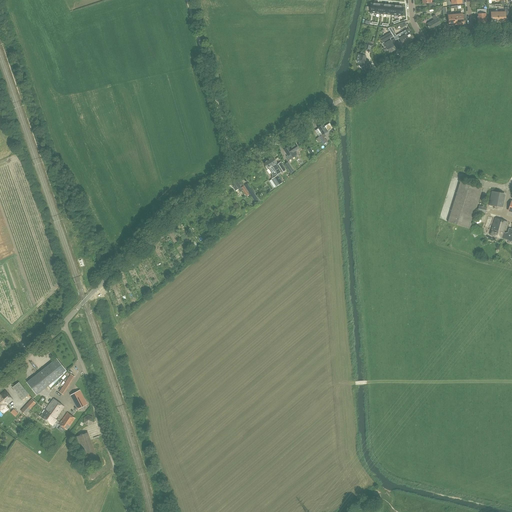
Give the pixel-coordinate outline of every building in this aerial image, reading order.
[(487,13),(486,13),(486,9),(478,10),(478,14),(478,23),(487,23),(487,13)] [(427,24),(430,30),(434,28),(434,27),(441,23),(438,18),(437,19),(435,15),(432,16),(434,20),(427,24)] [(390,27),(388,28),(391,32),(392,35),(393,37),(394,39),(397,38),(394,34),(392,31),(393,30),(392,29),(391,29),(390,27)] [(406,30),(403,31),(403,32),(405,34),(405,35),(407,39),(409,42),(410,41),(412,40),(414,39),(409,29),(406,31),(406,30)] [(382,43),(381,44),(384,48),(383,48),(384,51),(387,50),(388,53),(389,52),(389,53),(396,49),(392,42),(390,39),(393,37),(392,35),(391,32),(384,36),(387,41),(382,43)] [(405,34),(397,38),(398,39),(399,42),(401,41),(403,45),(409,42),(407,39),(405,35),(405,34)] [(369,41),(368,43),(367,43),(365,50),(371,53),(374,44),(373,44),(374,42),(372,42),(372,44),(371,43),(371,42),(369,41)] [(357,54),(356,61),(358,65),(362,70),(370,66),(366,60),(365,60),(365,59),(365,56),(360,55),(357,54)] [(321,126),(318,128),(319,129),(322,135),(319,137),(322,142),(326,140),(325,137),(326,136),(325,133),(328,131),(333,128),(329,123),(325,126),(323,125),(322,125),(321,126)] [(289,146),(284,150),(288,156),(287,156),(289,161),(293,158),(298,155),(297,151),(299,149),(296,144),(290,148),(289,146)] [(273,157),(268,160),(275,171),(280,168),(273,157)] [(267,169),(268,169),(270,172),(271,172),(275,177),(272,179),(274,182),(277,180),(277,181),(277,180),(280,184),(282,183),(280,179),(280,178),(278,175),(276,173),(275,171),(268,160),(264,163),(266,166),(266,167),(266,168),(267,169)] [(294,171),(288,162),(285,164),(290,173),(294,171)] [(238,188),(240,192),(243,190),(246,196),(249,194),(243,185),(240,187),(236,180),(231,184),(235,190),(238,188)] [(483,188),(460,181),(448,222),(470,229),(483,188)] [(247,189),(256,204),(260,202),(259,200),(258,200),(250,187),(247,189)] [(489,205),(494,206),(494,208),(497,209),(497,207),(503,208),(506,194),(491,191),(489,205)] [(479,205),(477,212),(486,213),(487,207),(479,205)] [(502,238),(504,233),(507,222),(495,218),(490,235),(502,239),(502,238)] [(507,234),(504,233),(502,238),(508,240),(508,241),(511,241),(511,227),(511,229),(509,228),(507,234)] [(38,373),(27,382),(32,388),(34,391),(36,394),(37,395),(48,385),(60,376),(64,373),(63,372),(66,370),(57,358),(50,363),(38,373)] [(71,374),(59,391),(64,395),(75,377),(71,374)] [(19,382),(13,388),(22,400),(29,395),(19,382)] [(78,409),(88,404),(80,390),(71,395),(78,409)] [(6,391),(0,395),(0,408),(1,410),(7,405),(13,400),(6,391)] [(22,412),(26,415),(36,403),(32,399),(22,412)] [(41,416),(53,425),(57,419),(56,418),(64,407),(54,399),(45,411),(45,410),(41,416)] [(67,412),(59,424),(68,430),(76,418),(67,412)] [(80,424),(76,430),(79,433),(84,427),(80,424)] [(98,459),(88,432),(75,436),(85,464),(98,459)] [(112,462),(109,455),(104,458),(107,464),(112,462)]
